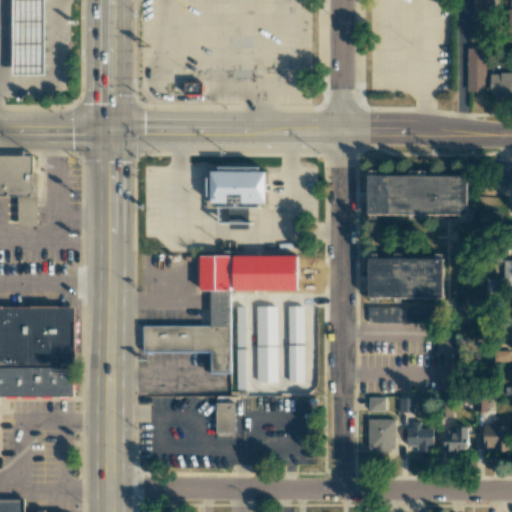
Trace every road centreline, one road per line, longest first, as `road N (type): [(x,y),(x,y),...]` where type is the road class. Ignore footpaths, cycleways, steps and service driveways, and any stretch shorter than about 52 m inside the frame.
road 1 (primary): [(110,511),(108,0)]
road 2 (residential): [(338,492),(338,0)]
road 3 (tertiary): [(451,137),(0,137)]
road 4 (residential): [(511,494),(110,489)]
